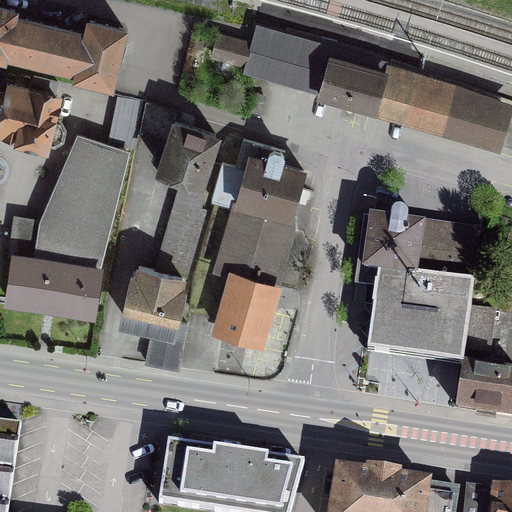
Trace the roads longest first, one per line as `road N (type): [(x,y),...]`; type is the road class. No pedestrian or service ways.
road 1 (primary): [(306,416),(0,373)]
road 2 (residential): [(344,150),(306,416)]
road 3 (primary): [(511,447),(306,416)]
road 4 (residential): [(344,150),(511,178)]
